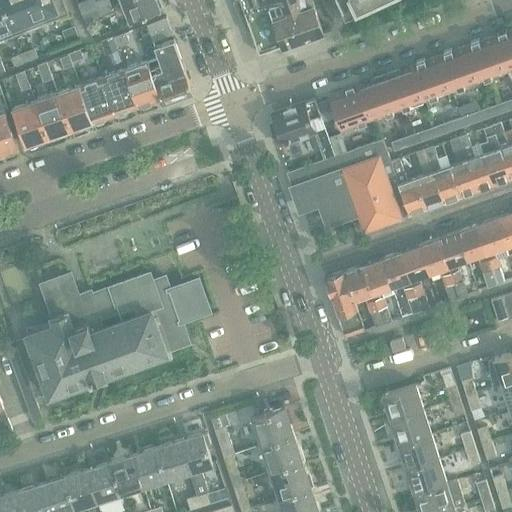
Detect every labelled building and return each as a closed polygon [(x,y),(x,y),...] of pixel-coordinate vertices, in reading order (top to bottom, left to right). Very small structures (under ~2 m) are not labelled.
[(0,0),(0,39),(16,34),(2,0),(0,0)] [(2,0),(16,34),(33,27),(22,0),(2,0)] [(22,0),(33,27),(66,14),(60,0),(22,0)] [(86,0),(77,4),(81,14),(111,2),(110,0),(86,0)] [(159,9),(155,0),(120,0),(129,21),(159,9)] [(264,52),(321,32),(310,0),(234,0),(242,21),(252,18),(264,52)] [(338,0),(342,9),(354,4),(356,9),(376,0),(338,0)] [(114,8),(111,2),(81,14),(84,21),(94,17),(114,8)] [(165,16),(146,23),(146,24),(148,28),(152,40),(171,34),(172,33),(166,16),(165,16)] [(84,21),(86,26),(96,22),(94,17),(84,21)] [(74,24),(62,30),(66,42),(79,37),(74,24)] [(511,28),(493,35),(505,69),(511,66),(511,28)] [(127,32),(114,37),(118,47),(131,42),(127,32)] [(46,47),(50,45),(46,35),(41,37),(46,47)] [(493,35),(466,44),(478,78),(505,69),(493,35)] [(119,49),(118,47),(114,37),(101,42),(106,54),(119,49)] [(154,71),(153,71),(162,97),(163,101),(188,92),(191,91),(192,91),(174,38),(172,38),(155,44),(163,68),(154,71)] [(466,44),(439,54),(451,88),(478,78),(466,44)] [(35,47),(23,52),(26,59),(38,55),(35,47)] [(81,49),(70,54),(73,62),(84,57),(81,49)] [(14,64),(26,59),(23,52),(11,56),(14,64)] [(74,65),(73,62),(70,54),(61,57),(65,68),(74,65)] [(439,54),(413,63),(425,97),(451,88),(439,54)] [(149,60),(126,68),(139,107),(142,108),(148,106),(150,101),(161,97),(162,97),(153,71),(149,60)] [(47,62),(38,66),(44,83),(53,79),(47,62)] [(398,69),(385,73),(397,107),(399,106),(425,97),(413,63),(411,64),(413,67),(400,72),(398,69)] [(126,68),(103,76),(116,114),(120,116),(126,114),(128,109),(137,106),(139,107),(126,68)] [(25,71),(16,75),(22,91),(31,88),(25,71)] [(359,83),(358,83),(370,116),(378,114),(397,107),(385,73),(372,78),(373,81),(360,86),(359,83)] [(103,76),(80,84),(94,122),(97,124),(103,122),(105,117),(114,114),(116,114),(103,76)] [(331,96),(316,101),(323,120),(338,114),(342,126),(370,116),(358,83),(330,93),(331,96)] [(80,84),(58,92),(71,129),(75,131),(81,130),(82,125),(92,121),(94,122),(80,84)] [(58,92),(35,100),(49,138),(52,140),(59,137),(61,132),(70,129),(71,129),(58,92)] [(274,120),(269,121),(277,143),(314,130),(323,158),(326,157),(334,154),(335,154),(328,136),(323,120),(316,101),(314,97),(313,97),(271,112),(274,120)] [(511,97),(499,102),(502,110),(511,106),(511,97)] [(47,137),(49,138),(35,100),(12,108),(25,145),(26,144),(31,147),(36,145),(38,140),(47,137)] [(475,100),(458,106),(461,115),(464,124),(481,118),(475,100)] [(4,111),(0,112),(0,153),(3,153),(8,155),(13,153),(15,148),(17,148),(4,111)] [(461,115),(446,121),(449,130),(464,124),(461,115)] [(510,177),(511,176),(511,130),(505,133),(500,121),(492,124),(510,177)] [(493,183),(510,177),(492,124),(482,127),(486,140),(479,142),(493,183)] [(423,129),(409,134),(412,142),(425,137),(423,129)] [(341,131),(328,136),(335,154),(343,151),(345,150),(347,150),(341,131)] [(477,189),(493,183),(479,142),(471,145),(467,133),(458,136),(477,189)] [(394,148),(412,142),(409,134),(391,140),(394,148)] [(460,195),(477,189),(458,136),(450,139),(453,148),(452,148),(456,161),(449,164),(460,195)] [(323,158),(287,171),(300,209),(318,203),(326,225),(358,214),(363,229),(403,215),(408,213),(389,160),(390,160),(387,151),(383,139),(382,137),(347,150),(345,150),(343,151),(335,154),(334,154),(326,157),(323,158)] [(433,145),(424,148),(443,201),(460,195),(449,164),(445,154),(437,157),(433,145)] [(426,207),(443,201),(424,148),(414,151),(422,173),(415,176),(426,207)] [(398,157),(390,160),(389,160),(408,213),(426,207),(415,176),(406,179),(398,157)] [(511,210),(493,217),(504,246),(506,245),(511,242),(511,210)] [(493,217),(475,224),(496,282),(504,279),(497,258),(509,253),(506,245),(504,246),(493,217)] [(475,224),(456,231),(466,259),(477,255),(488,285),(496,282),(475,224)] [(456,231),(437,237),(458,296),(468,292),(457,262),(466,259),(456,231)] [(437,237),(418,244),(428,273),(439,269),(449,299),(458,296),(437,237)] [(419,276),(428,273),(418,244),(399,251),(421,309),(430,306),(419,276)] [(399,251),(380,257),(391,286),(401,282),(412,312),(421,309),(399,251)] [(380,257),(362,264),(383,322),(392,319),(384,297),(394,293),(391,286),(380,257)] [(362,264),(343,271),(353,299),(354,299),(364,295),(375,325),(383,322),(362,264)] [(365,329),(354,299),(353,299),(343,271),(343,270),(324,277),(345,336),(365,329)] [(54,322),(26,333),(26,335),(48,394),(101,374),(109,371),(165,351),(164,349),(188,341),(180,320),(208,309),(209,309),(197,277),(168,287),(164,274),(152,279),(149,271),(91,292),(90,289),(78,293),(70,271),(41,282),(40,282),(54,322)] [(511,290),(501,294),(508,315),(511,314),(511,290)] [(496,319),(508,315),(501,294),(489,297),(496,319)] [(402,337),(389,341),(393,351),(405,347),(402,337)] [(8,349),(7,349),(32,421),(42,417),(43,417),(36,398),(17,346),(15,346),(13,347),(8,349)] [(492,385),(500,383),(500,382),(511,378),(511,351),(488,359),(492,385)] [(442,373),(450,398),(459,395),(455,383),(451,370),(442,373)] [(462,381),(466,393),(476,390),(472,377),(462,381)] [(511,405),(511,378),(500,382),(500,383),(508,407),(511,405)] [(381,392),(389,417),(423,407),(415,382),(381,392)] [(481,407),(476,390),(466,393),(471,411),(481,407)] [(0,434),(14,429),(0,393),(0,434)] [(464,413),(459,395),(450,398),(455,416),(464,413)] [(255,416),(263,441),(294,431),(286,405),(255,416)] [(389,417),(397,442),(431,431),(423,407),(389,417)] [(214,429),(223,454),(234,451),(226,425),(214,429)] [(477,429),(482,442),(491,439),(487,426),(477,429)] [(179,438),(189,471),(194,485),(205,481),(201,467),(212,464),(201,431),(179,438)] [(263,441),(271,468),(303,458),(294,431),(263,441)] [(397,442),(405,467),(438,456),(431,431),(397,442)] [(461,434),(465,447),(475,445),(470,431),(461,434)] [(179,438),(156,446),(166,478),(189,471),(179,438)] [(496,456),(491,439),(482,442),(487,459),(496,456)] [(480,462),(475,445),(465,447),(471,465),(480,462)] [(156,446),(133,453),(144,486),(166,478),(156,446)] [(223,454),(231,481),(241,478),(234,454),(236,454),(234,451),(223,454)] [(133,453),(110,460),(120,493),(144,486),(133,453)] [(405,467),(413,491),(446,481),(438,456),(405,467)] [(271,468),(280,495),(312,485),(303,458),(271,468)] [(110,460),(87,468),(97,500),(100,508),(123,501),(120,493),(110,460)] [(87,468),(64,475),(75,508),(97,500),(87,468)] [(64,475),(41,482),(50,511),(63,511),(75,508),(64,475)] [(493,478),(497,491),(507,488),(503,475),(493,478)] [(413,491),(419,511),(432,511),(454,505),(467,501),(459,477),(446,481),(413,491)] [(231,481),(240,508),(250,504),(241,478),(231,481)] [(477,483),(481,497),(490,494),(486,480),(477,483)] [(50,511),(41,482),(18,490),(25,511),(50,511)] [(280,495),(285,511),(318,511),(320,511),(312,485),(280,495)] [(511,504),(511,503),(507,488),(497,491),(503,508),(511,504)] [(25,511),(18,490),(0,495),(0,511),(25,511)] [(209,491),(197,495),(201,507),(213,503),(209,491)] [(488,511),(496,510),(490,494),(481,497),(486,511),(488,511)] [(192,510),(201,507),(197,495),(188,498),(192,510)]
